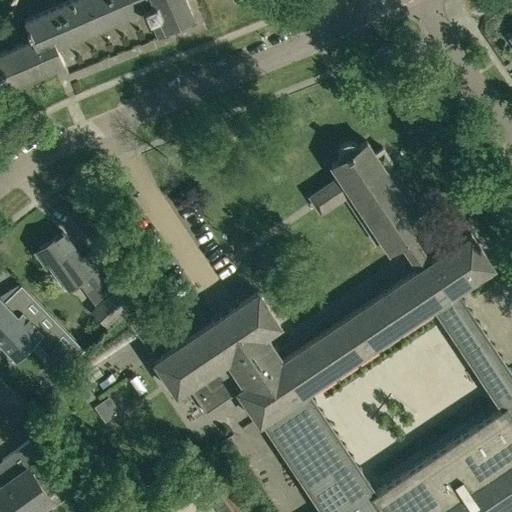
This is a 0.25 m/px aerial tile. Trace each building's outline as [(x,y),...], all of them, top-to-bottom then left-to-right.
[(167,24),(192,13),(186,0),(70,0),(25,20),(32,37),(0,51),(0,88),(0,89),(58,64),(64,62),(56,44),(144,6),(149,15),(149,16),(159,12),(165,25),(167,24)] [(149,15),(147,16),(157,39),(171,34),(167,24),(165,25),(159,12),(149,16),(149,15)] [(282,359),(265,333),(280,323),(258,290),(200,329),(154,360),(176,393),(187,385),(192,392),(205,411),(220,401),(229,395),(238,389),(259,422),(265,418),(327,511),(500,511),(511,504),(511,378),(454,291),(480,274),(493,265),(471,233),(430,260),(412,235),(424,227),(416,214),(421,211),(388,162),(392,160),(383,147),(375,152),(366,140),(359,145),(354,142),(348,141),(343,143),(339,147),(338,153),(339,158),(331,163),(339,176),(310,195),(321,211),(345,194),(376,241),(381,238),(389,250),(401,242),(418,268),(282,359)] [(87,265),(74,247),(62,231),(36,249),(47,264),(51,261),(70,287),(88,274),(95,284),(86,290),(96,304),(92,309),(107,324),(136,295),(122,280),(112,289),(104,278),(109,274),(97,258),(87,265)] [(0,343),(8,352),(15,359),(26,349),(35,340),(38,336),(66,365),(63,368),(64,369),(84,349),(21,284),(5,300),(0,295),(0,343)] [(0,407),(0,431),(17,415),(28,404),(0,375),(0,399),(4,404),(0,407)] [(34,399),(28,404),(17,415),(37,443),(55,429),(34,399)] [(60,476),(57,478),(29,439),(5,457),(17,474),(0,485),(0,510),(1,511),(32,511),(51,499),(53,502),(70,490),(60,476)] [(68,473),(74,482),(85,473),(79,465),(68,473)] [(223,475),(205,488),(221,511),(246,511),(248,511),(223,475)]
